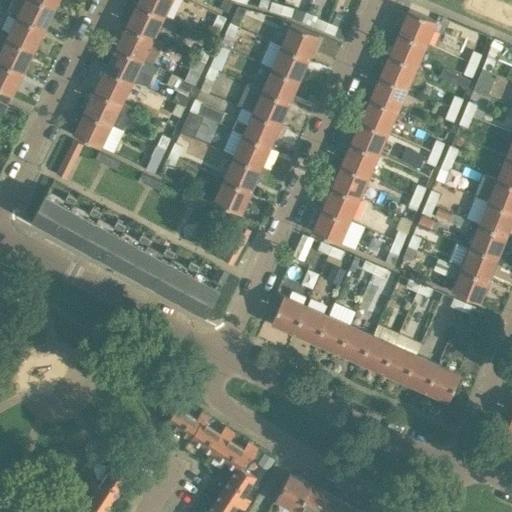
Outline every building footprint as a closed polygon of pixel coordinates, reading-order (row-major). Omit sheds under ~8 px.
[(45,28),(56,6),(42,0),(25,0),(18,15),(45,28)] [(136,0),(136,1),(164,14),(170,0),(136,0)] [(258,0),(257,6),(280,13),(283,4),(272,0),(271,0),(258,0)] [(136,1),(126,23),(153,36),(164,14),(136,1)] [(283,4),(280,13),(292,17),(295,7),(283,4)] [(408,8),(398,30),(426,42),(432,27),(438,30),(442,22),(408,8)] [(234,11),(229,22),(238,26),(243,15),(234,11)] [(212,24),(221,28),(226,17),(217,13),(212,24)] [(35,49),(45,28),(18,15),(8,36),(35,49)] [(316,27),(324,31),(328,21),(316,17),(314,22),(316,27)] [(328,21),(324,31),(335,35),(339,26),(328,21)] [(238,26),(229,22),(224,33),(233,37),(238,26)] [(291,22),(281,45),(309,56),(319,34),(291,22)] [(126,23),(116,44),(143,58),(153,36),(126,23)] [(347,29),(339,26),(335,35),(344,38),(347,29)] [(398,30),(388,52),(416,65),(426,42),(398,30)] [(0,59),(24,71),(35,49),(8,36),(0,51),(0,59)] [(481,68),(490,71),(495,60),(502,41),(503,41),(494,37),(494,38),(486,56),(481,68)] [(116,44),(105,66),(133,79),(143,58),(116,44)] [(214,54),(210,64),(218,68),(229,47),(220,44),(215,54),(214,54)] [(299,78),(309,56),(281,45),(272,66),(299,78)] [(201,46),(196,57),(205,61),(210,50),(201,46)] [(467,61),(476,65),(481,54),(472,50),(467,61)] [(388,52),(379,74),(407,87),(416,65),(388,52)] [(195,83),(205,61),(196,57),(194,56),(184,78),(195,83)] [(0,86),(14,93),(24,71),(0,59),(0,86)] [(290,100),(299,78),(272,66),(258,61),(249,82),(262,88),(290,100)] [(471,76),(476,65),(467,61),(463,72),(471,76)] [(218,68),(210,64),(204,77),(213,80),(218,68)] [(105,66),(95,88),(122,101),(133,79),(105,66)] [(495,73),(490,71),(481,68),(472,89),(486,95),(495,73)] [(379,74),(369,96),(397,109),(407,87),(379,74)] [(95,88),(84,109),(112,123),(122,101),(95,88)] [(280,122),(290,100),(262,88),(253,110),(280,122)] [(181,90),(176,101),(185,105),(190,94),(181,90)] [(453,94),(449,106),(458,109),(463,98),(453,94)] [(369,96),(360,119),(388,131),(397,109),(369,96)] [(189,109),(202,115),(219,122),(224,112),(194,98),(189,109)] [(467,100),(462,111),(471,115),(476,104),(467,100)] [(180,116),(185,105),(176,101),(171,112),(180,116)] [(453,121),(458,109),(449,106),(444,117),(453,121)] [(73,132),(101,145),(112,123),(84,109),(73,132)] [(202,115),(189,109),(184,120),(178,132),(179,133),(192,138),(202,115)] [(271,144),(280,122),(253,110),(243,132),(271,144)] [(471,115),(462,111),(458,123),(467,126),(471,115)] [(360,119),(350,141),(378,153),(388,131),(360,119)] [(261,166),(271,144),(243,132),(234,154),(261,166)] [(156,144),(165,149),(170,137),(161,133),(156,144)] [(463,138),(455,134),(452,142),(460,145),(463,138)] [(435,138),(430,150),(439,154),(444,142),(435,138)] [(72,139),(56,172),(66,177),(83,144),(72,139)] [(182,145),(175,142),(174,141),(169,152),(177,156),(182,145)] [(350,141),(341,163),(369,175),(378,153),(350,141)] [(159,160),(165,149),(156,144),(151,156),(159,160)] [(449,144),(444,156),(453,159),(458,148),(449,144)] [(406,147),(401,158),(419,166),(424,154),(406,147)] [(435,165),(439,154),(430,150),(426,161),(435,165)] [(105,163),(109,156),(98,151),(94,158),(105,163)] [(172,167),(177,156),(169,152),(164,163),(172,167)] [(252,188),(261,166),(234,154),(224,176),(252,188)] [(511,183),(511,157),(505,155),(496,177),(511,183)] [(120,161),(109,156),(105,163),(117,168),(120,161)] [(453,159),(444,156),(439,167),(448,170),(453,159)] [(341,163),(331,185),(371,202),(372,202),(381,180),(369,175),(341,163)] [(149,184),(152,177),(141,171),(138,179),(149,184)] [(242,210),(252,188),(224,176),(214,198),(242,210)] [(163,182),(152,177),(149,184),(160,189),(163,182)] [(511,209),(511,183),(496,177),(488,199),(511,209)] [(416,183),(412,194),(421,198),(425,187),(416,183)] [(331,185),(322,207),(349,219),(350,216),(362,221),(371,202),(331,185)] [(430,189),(426,200),(434,203),(439,192),(430,189)] [(191,204),(195,197),(184,192),(180,199),(191,204)] [(32,217),(58,231),(71,207),(72,207),(75,202),(66,198),(64,203),(46,193),(32,217)] [(416,209),(421,198),(412,194),(407,206),(416,209)] [(205,202),(195,197),(191,204),(202,209),(205,202)] [(506,233),(511,218),(511,209),(488,199),(479,222),(506,233)] [(434,203),(426,200),(421,211),(430,215),(434,203)] [(448,220),(450,216),(452,210),(438,205),(434,215),(448,220)] [(58,231),(82,245),(95,220),(96,221),(99,216),(90,211),(87,216),(72,207),(71,207),(58,231)] [(312,229),(340,241),(349,219),(322,207),(312,229)] [(233,215),(222,210),(218,217),(229,223),(233,215)] [(448,220),(460,225),(461,223),(464,215),(452,210),(450,216),(448,220)] [(434,219),(421,214),(417,223),(430,228),(434,219)] [(82,245),(106,258),(120,233),(120,234),(123,229),(116,225),(113,230),(96,221),(95,220),(82,245)] [(498,255),(506,233),(479,222),(470,244),(498,255)] [(242,224),(223,259),(232,263),(251,229),(242,224)] [(398,227),(393,238),(402,242),(407,231),(398,227)] [(136,242),(120,234),(120,233),(106,258),(131,272),(144,247),(145,247),(148,242),(139,238),(136,242)] [(412,234),(407,245),(415,248),(420,237),(412,234)] [(398,254),(402,242),(393,238),(388,250),(398,254)] [(317,248),(329,253),(333,245),(321,240),(317,248)] [(489,277),(498,255),(470,244),(461,266),(489,277)] [(344,250),(333,245),(329,253),(340,259),(344,250)] [(411,259),(415,248),(407,245),(402,256),(411,259)] [(131,272),(155,285),(169,260),(168,260),(171,255),(164,252),(161,257),(145,247),(144,247),(131,272)] [(352,257),(349,266),(354,268),(358,259),(352,257)] [(361,267),(372,272),(376,263),(365,259),(361,267)] [(155,285),(179,299),(193,274),(194,274),(197,269),(189,265),(186,270),(169,260),(155,285)] [(387,268),(376,263),(372,272),(383,277),(387,268)] [(338,283),(344,269),(331,264),(325,278),(338,283)] [(228,270),(219,266),(210,283),(194,274),(193,274),(179,299),(204,313),(228,270)] [(480,300),(489,277),(461,266),(457,278),(452,289),(480,300)] [(417,291),(420,282),(409,277),(405,286),(417,291)] [(431,287),(420,282),(417,291),(428,295),(431,287)] [(271,321),(294,331),(306,304),(283,294),(271,321)] [(460,310),(464,301),(453,296),(449,305),(460,310)] [(476,306),(464,301),(460,310),(472,314),(476,306)] [(328,314),(306,304),(294,331),(316,341),(328,314)] [(352,324),(350,323),(338,351),(360,360),(372,333),(371,333),(379,314),(359,306),(352,324)] [(316,341),(338,351),(350,323),(328,314),(316,341)] [(360,360),(382,370),(394,343),(372,333),(360,360)] [(416,353),(394,343),(382,370),(404,380),(416,353)] [(404,380),(426,389),(438,362),(416,353),(404,380)] [(460,372),(438,362),(426,389),(448,400),(460,372)] [(177,404),(167,420),(190,435),(201,419),(205,422),(209,414),(201,409),(197,417),(177,404)] [(201,419),(190,435),(213,451),(224,435),(228,438),(233,431),(224,425),(220,432),(205,422),(201,419)] [(224,435),(213,451),(237,466),(239,463),(244,456),(248,459),(256,446),(248,441),(243,448),(228,438),(224,435)] [(273,459),(264,453),(258,462),(267,468),(273,459)] [(87,486),(94,491),(97,487),(114,498),(130,474),(112,463),(100,483),(93,478),(87,486)] [(237,466),(223,487),(238,497),(240,498),(237,502),(244,506),(249,498),(243,494),(256,474),(254,473),(239,463),(237,466)] [(290,471),(276,497),(297,509),(312,483),(290,471)] [(312,483),(297,509),(303,511),(323,511),(333,494),(312,483)] [(105,511),(114,498),(97,487),(94,491),(84,507),(77,502),(72,510),(74,511),(105,511)] [(223,487),(208,510),(210,511),(230,511),(237,502),(240,498),(238,497),(223,487)] [(333,494),(323,511),(350,511),(354,506),(333,494)]
